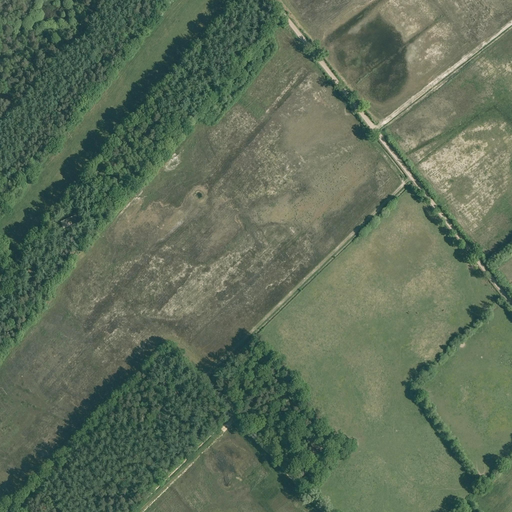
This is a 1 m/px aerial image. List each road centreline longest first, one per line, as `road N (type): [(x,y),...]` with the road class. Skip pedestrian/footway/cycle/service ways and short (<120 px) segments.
road 1 (track): [(374,128),(511,302)]
road 2 (track): [(273,0),(374,128)]
